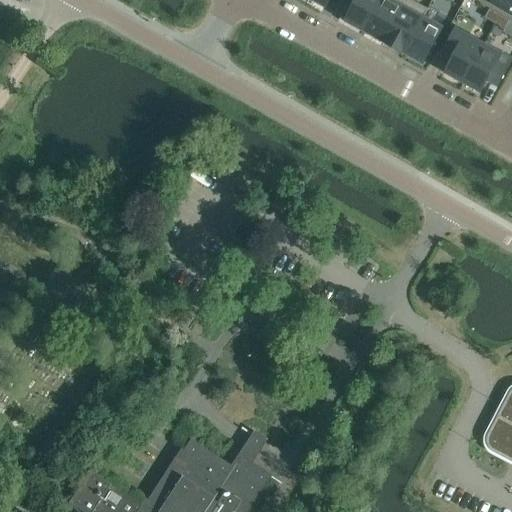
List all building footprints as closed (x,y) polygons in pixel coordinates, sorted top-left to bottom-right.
[(357,0),(346,20),(365,31),(382,0),(357,0)] [(407,0),(382,0),(365,31),(385,42),(407,0)] [(404,53),(404,52),(428,9),(412,0),(407,0),(385,42),(404,53)] [(511,0),(493,0),(492,3),(511,14),(511,0)] [(428,9),(404,52),(424,63),(443,28),(424,17),(429,9),(428,9)] [(500,15),(490,9),(485,18),(495,24),(500,15)] [(511,21),(500,15),(495,24),(506,29),(511,21)] [(464,82),(484,45),(456,29),(442,55),(452,60),(446,72),(464,82)] [(511,60),(484,45),(464,82),(481,92),(488,80),(498,86),(511,60)] [(511,390),(509,393),(497,418),(488,434),(487,438),(487,441),(487,444),(489,448),(491,450),(494,452),(508,460),(509,460),(511,455),(511,456),(511,390)] [(111,485),(89,471),(73,495),(68,503),(82,511),(246,511),(270,476),(249,462),(247,464),(237,457),(231,466),(190,439),(183,450),(182,450),(174,462),(149,501),(145,498),(141,504),(111,485)]
